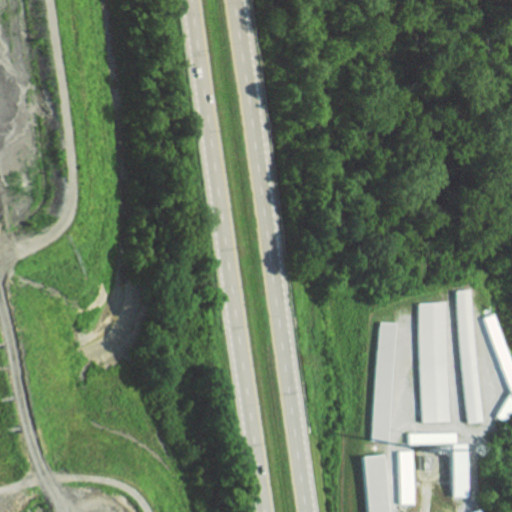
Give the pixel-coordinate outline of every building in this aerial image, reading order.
[(450,292),(466,424),(480,422),(465,290),(450,292)] [(413,305),(417,422),(446,420),(441,303),(413,305)] [(511,390),(511,378),(491,314),(480,317),(506,396),(495,399),(501,419),(511,415),(511,406),(507,393),(511,390)] [(377,323),(369,441),(386,442),(394,324),(377,323)] [(408,444),(456,443),(456,432),(408,434),(408,444)] [(360,459),(363,511),(386,511),(382,457),(360,459)]
